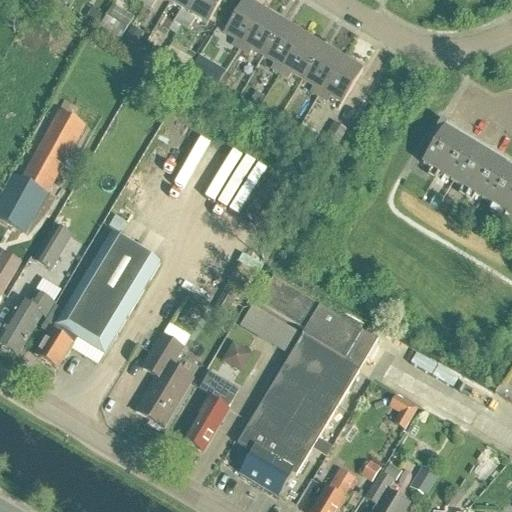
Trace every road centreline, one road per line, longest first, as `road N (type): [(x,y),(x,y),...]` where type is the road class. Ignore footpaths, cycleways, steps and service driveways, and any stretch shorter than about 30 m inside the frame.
road 1 (residential): [(212,511),(0,383)]
road 2 (residential): [(511,36),(438,54),(325,0)]
road 3 (unknown): [(511,432),(397,364)]
